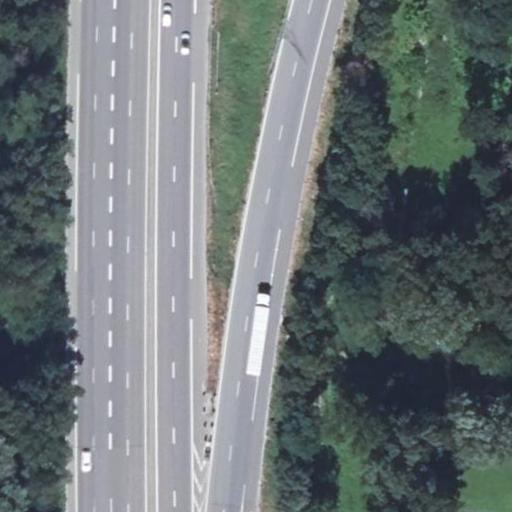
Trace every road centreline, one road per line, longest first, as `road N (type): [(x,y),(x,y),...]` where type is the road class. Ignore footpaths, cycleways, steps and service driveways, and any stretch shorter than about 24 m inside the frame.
road 1 (motorway): [(224,511),(249,305),(312,0)]
road 2 (motorway): [(112,0),(107,511)]
road 3 (motorway): [(178,511),(179,0)]
